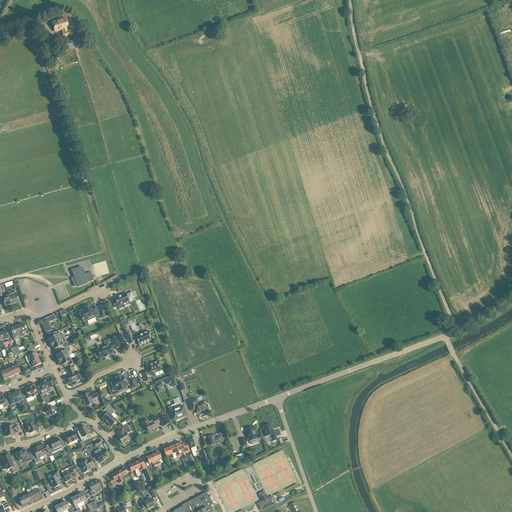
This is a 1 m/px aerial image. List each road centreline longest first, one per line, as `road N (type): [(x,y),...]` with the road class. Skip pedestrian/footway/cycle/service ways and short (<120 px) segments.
road 1 (track): [(457,330),(371,104),(350,0)]
road 2 (tertiary): [(122,460),(276,397)]
road 3 (unclassified): [(315,511),(276,397)]
